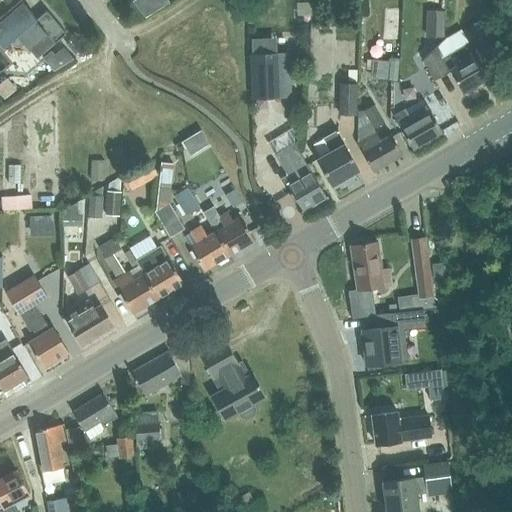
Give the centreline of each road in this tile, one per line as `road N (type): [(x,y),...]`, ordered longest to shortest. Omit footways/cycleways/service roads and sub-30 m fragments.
road 1 (tertiary): [(0,428),(289,256)]
road 2 (unclassified): [(353,511),(330,346),(289,256)]
road 3 (tertiary): [(289,256),(511,121)]
